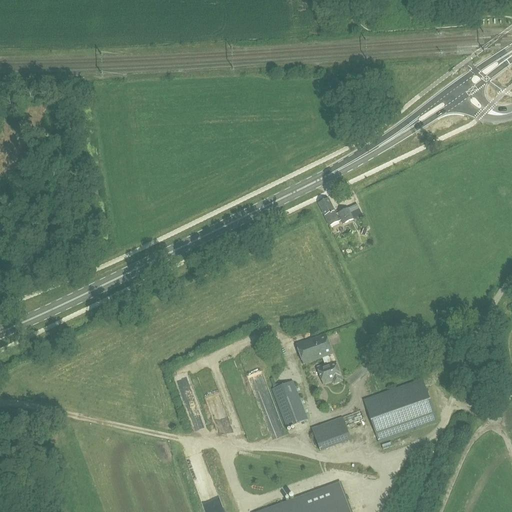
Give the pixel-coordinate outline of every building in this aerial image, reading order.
[(328,199),(318,204),(329,227),(342,221),(343,224),(353,220),(348,209),(336,215),(328,199)] [(357,205),(348,209),(353,220),(362,215),(357,205)] [(342,382),(325,335),(296,345),(303,365),(322,358),(325,365),(317,368),(323,385),(333,382),(334,385),(342,382)] [(257,354),(244,355),(245,366),(258,365),(257,354)] [(236,372),(229,375),(232,382),(239,379),(236,372)] [(500,376),(493,378),(495,387),(502,386),(500,376)] [(422,380),(383,394),(364,401),(379,444),(437,423),(422,380)] [(287,428),(306,421),(307,420),(293,382),(272,390),(287,428)] [(223,399),(220,386),(210,389),(213,402),(223,399)] [(360,411),(311,429),(320,452),(351,440),(346,428),(365,422),(360,411)] [(349,511),(341,487),(268,511),(349,511)]
